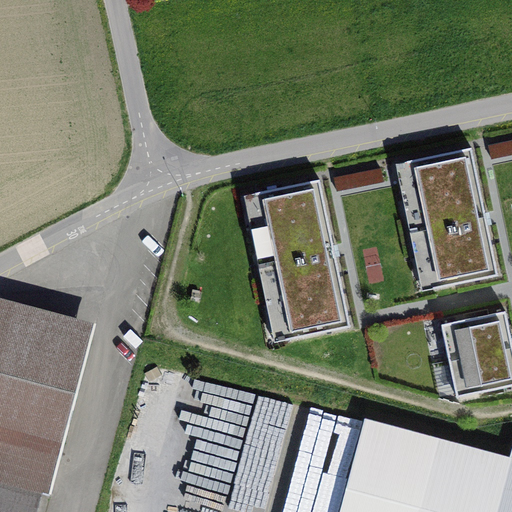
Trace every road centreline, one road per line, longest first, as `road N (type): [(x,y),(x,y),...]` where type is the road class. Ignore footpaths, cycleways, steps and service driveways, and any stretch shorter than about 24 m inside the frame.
road 1 (residential): [(151,182),(511,108)]
road 2 (unknown): [(151,182),(63,511)]
road 3 (residential): [(151,182),(114,0)]
road 4 (residential): [(0,267),(151,182)]
